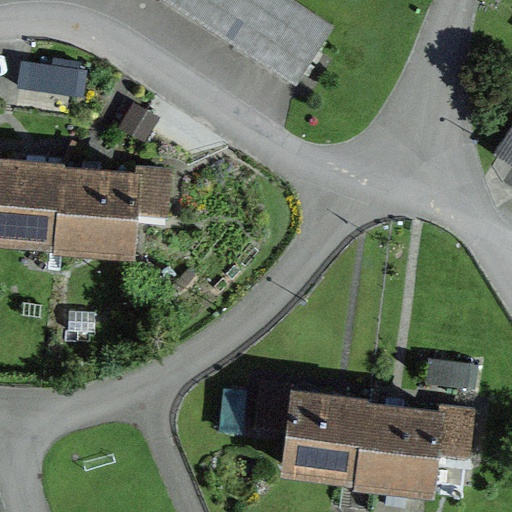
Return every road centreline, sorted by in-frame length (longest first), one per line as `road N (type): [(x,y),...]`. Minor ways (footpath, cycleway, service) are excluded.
road 1 (residential): [(391,173),(326,161),(91,27),(0,24)]
road 2 (residential): [(153,395),(391,173)]
road 3 (residential): [(454,0),(391,173)]
road 4 (residential): [(391,173),(449,189),(511,249)]
road 5 (residential): [(15,436),(153,395)]
road 6 (residential): [(153,395),(199,511)]
